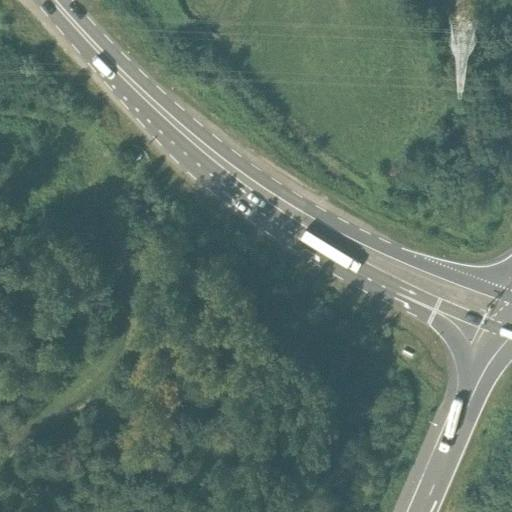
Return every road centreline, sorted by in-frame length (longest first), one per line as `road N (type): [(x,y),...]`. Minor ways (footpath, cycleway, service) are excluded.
road 1 (tertiary): [(136,92),(202,160),(283,221),(381,279),(498,330)]
road 2 (tertiary): [(511,297),(415,262),(311,210),(136,92)]
road 3 (trunk): [(498,330),(421,511)]
road 4 (tertiary): [(51,0),(136,92)]
